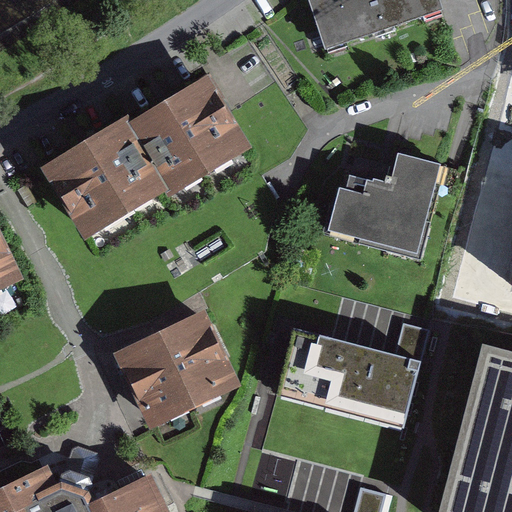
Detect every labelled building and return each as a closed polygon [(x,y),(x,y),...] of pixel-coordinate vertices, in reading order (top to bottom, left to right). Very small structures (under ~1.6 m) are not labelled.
[(436,0),(313,0),(329,48),(440,12),(436,0)] [(167,184),(170,189),(244,145),(205,80),(131,124),(167,184)] [(45,166),(86,233),(167,184),(131,124),(127,118),(45,166)] [(340,190),(328,234),(417,258),(443,165),(396,152),(387,185),(353,176),(348,193),(340,190)] [(0,283),(15,277),(0,244),(0,283)] [(123,353),(154,418),(231,382),(201,317),(123,353)] [(396,354),(296,330),(280,394),(405,424),(427,333),(403,327),(396,354)] [(511,511),(511,348),(484,342),(440,511),(511,511)] [(48,470),(0,491),(0,511),(163,511),(148,479),(93,504),(88,493),(64,484),(56,488),(48,470)] [(380,511),(385,494),(360,488),(354,511),(380,511)]
